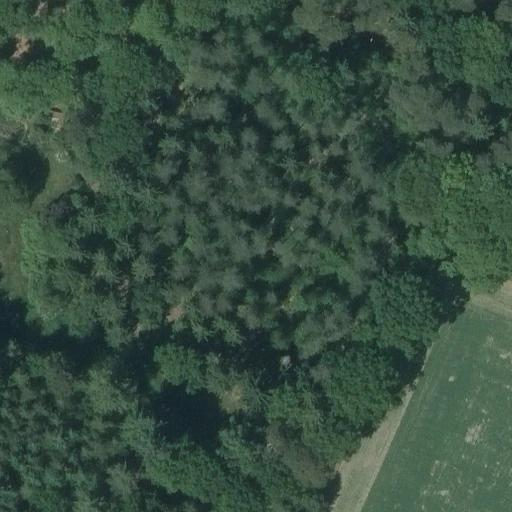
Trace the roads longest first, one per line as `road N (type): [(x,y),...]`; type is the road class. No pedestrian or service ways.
road 1 (track): [(240,0),(442,210),(511,237)]
road 2 (track): [(442,210),(322,511)]
